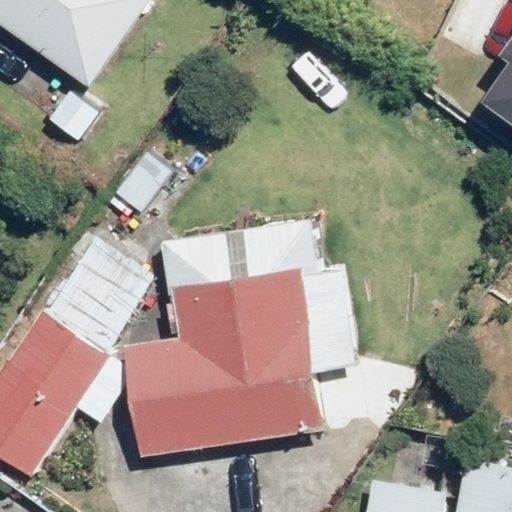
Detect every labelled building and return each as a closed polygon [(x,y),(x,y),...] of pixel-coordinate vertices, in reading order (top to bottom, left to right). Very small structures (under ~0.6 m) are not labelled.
[(0,0),(0,4),(106,75),(157,0),(0,0)] [(385,107),(350,153),(391,184),(426,138),(385,107)] [(144,347),(161,453),(336,426),(311,268),(189,287),(197,339),(144,347)] [(51,313),(0,390),(0,445),(42,473),(119,357),(51,313)] [(511,511),(511,464),(486,459),(475,511),(511,511)] [(386,474),(378,511),(455,511),(460,488),(386,474)]
